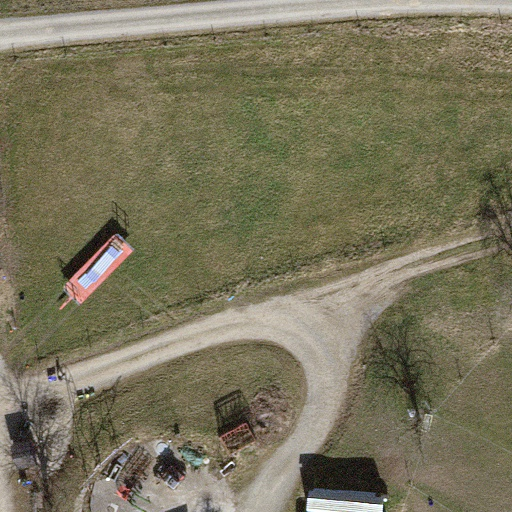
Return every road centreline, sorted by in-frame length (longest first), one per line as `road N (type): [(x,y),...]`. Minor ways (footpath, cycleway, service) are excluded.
road 1 (track): [(0,47),(464,0)]
road 2 (unknown): [(0,444),(227,354),(320,334)]
